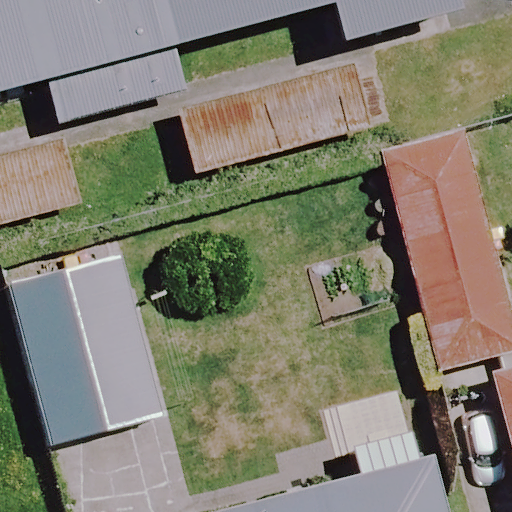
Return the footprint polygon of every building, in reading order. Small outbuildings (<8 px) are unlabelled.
[(447,17),(442,0),(0,0),(0,93),(314,10),(326,50),(447,17)] [(413,395),(435,390),(511,369),(511,317),(468,145),(378,167),(421,334),(399,339),(413,395)] [(149,430),(110,268),(4,293),(42,455),(149,430)] [(511,379),(491,385),(511,470),(511,379)] [(388,394),(312,418),(329,471),(405,448),(388,394)] [(433,511),(424,474),(278,511),(433,511)]
